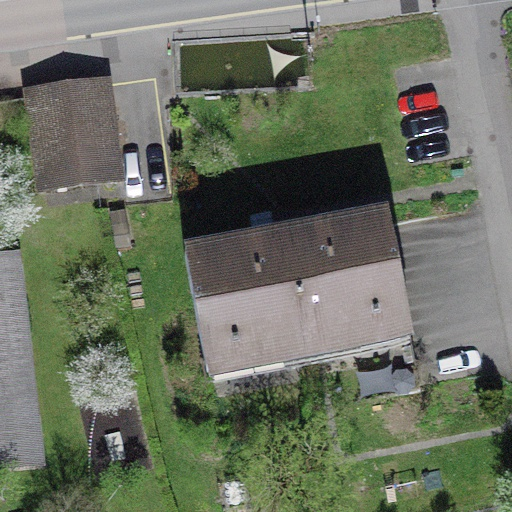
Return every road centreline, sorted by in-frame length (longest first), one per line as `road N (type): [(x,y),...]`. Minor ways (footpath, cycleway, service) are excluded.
road 1 (residential): [(473,0),(511,195)]
road 2 (tertiary): [(189,0),(0,27)]
